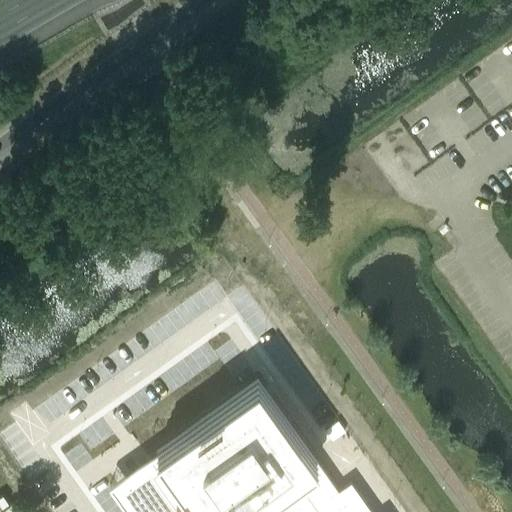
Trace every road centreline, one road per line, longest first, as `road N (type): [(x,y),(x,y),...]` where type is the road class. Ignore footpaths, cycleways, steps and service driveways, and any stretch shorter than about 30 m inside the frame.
road 1 (unknown): [(273,318),(109,429),(96,457),(115,511)]
road 2 (motorway): [(0,146),(204,0)]
